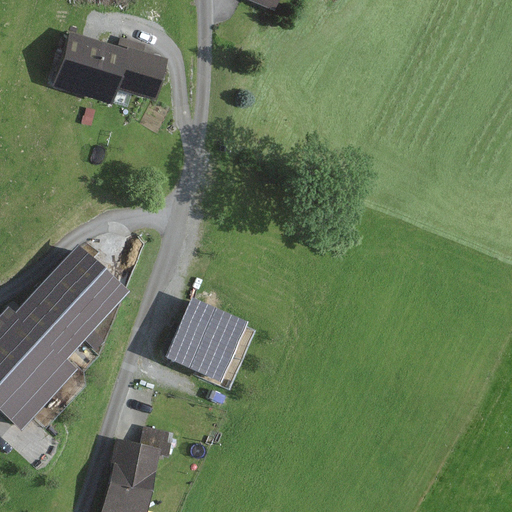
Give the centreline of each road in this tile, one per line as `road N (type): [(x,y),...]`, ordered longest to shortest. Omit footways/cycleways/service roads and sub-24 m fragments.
road 1 (unclassified): [(87,511),(204,150),(209,0)]
road 2 (track): [(187,214),(117,213),(0,288)]
